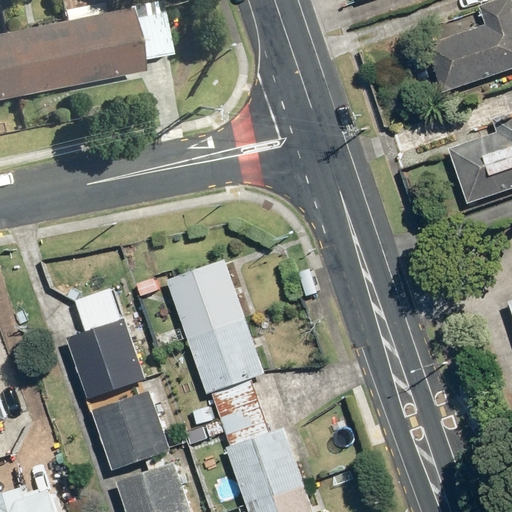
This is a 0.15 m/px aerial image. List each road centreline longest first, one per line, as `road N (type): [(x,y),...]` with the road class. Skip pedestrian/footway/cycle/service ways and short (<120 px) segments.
road 1 (tertiary): [(321,133),(452,511)]
road 2 (residential): [(321,133),(0,197)]
road 3 (tertiary): [(275,0),(321,133)]
